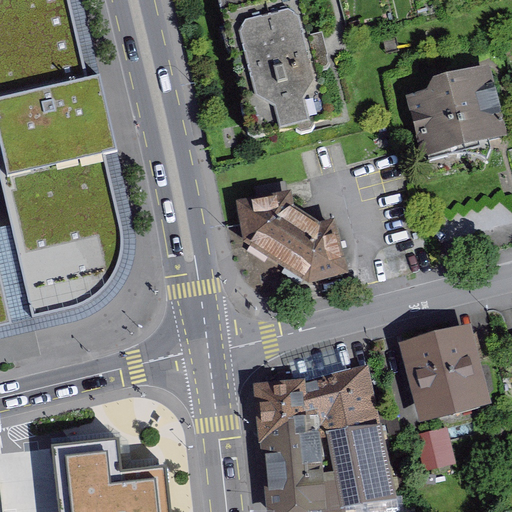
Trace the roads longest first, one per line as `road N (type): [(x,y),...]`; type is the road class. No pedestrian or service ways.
road 1 (primary): [(207,351),(131,0)]
road 2 (residential): [(207,351),(511,277)]
road 3 (secondary): [(0,398),(207,351)]
road 4 (primary): [(225,511),(207,351)]
